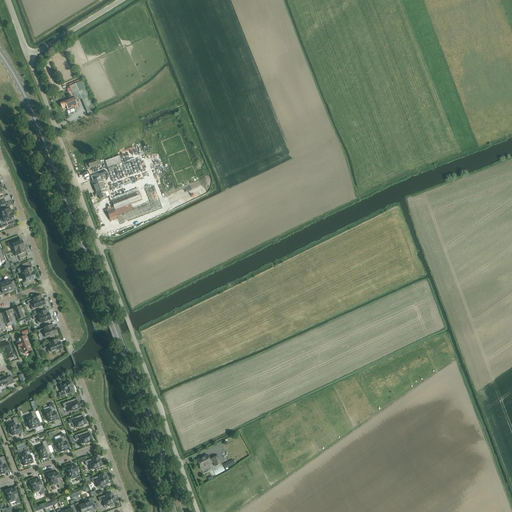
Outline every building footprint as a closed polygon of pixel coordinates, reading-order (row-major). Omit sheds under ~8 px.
[(49,91),(53,90),(53,89),(45,66),(43,67),(43,69),(41,70),(49,91)] [(78,108),(77,105),(79,104),(78,101),(88,97),(84,89),(87,88),(84,81),(67,87),(70,95),(72,94),(74,97),(60,103),(62,108),(66,106),(68,110),(72,108),(72,109),(75,108),(75,109),(78,108)] [(94,108),(89,97),(82,100),(87,112),(94,108)] [(121,153),(125,163),(144,155),(139,145),(121,153)] [(122,163),(119,156),(105,161),(108,168),(122,163)] [(99,159),(95,160),(87,162),(89,168),(97,166),(100,165),(99,159)] [(100,199),(108,196),(109,196),(108,192),(107,192),(102,178),(100,179),(99,174),(91,177),(98,195),(99,195),(100,199)] [(117,212),(132,207),(128,196),(113,201),(117,212)] [(0,215),(1,219),(12,215),(11,212),(10,210),(9,210),(7,207),(0,209),(0,215)] [(12,215),(1,219),(3,224),(0,225),(2,229),(14,224),(13,221),(14,220),(13,218),(13,217),(12,215)] [(14,252),(24,247),(23,245),(22,242),(21,243),(20,239),(7,244),(9,248),(12,247),(14,252)] [(24,247),(14,252),(15,257),(18,256),(20,259),(26,257),(25,253),(26,253),(25,250),(24,247)] [(23,277),(34,273),(33,271),(32,271),(32,268),(31,269),(28,262),(22,265),(23,268),(17,270),(19,273),(21,272),(23,277)] [(34,273),(23,277),(25,282),(22,283),(24,287),(36,283),(35,279),(34,276),(35,276),(34,273)] [(4,282),(8,293),(11,292),(11,291),(13,290),(13,289),(16,288),(14,281),(10,283),(9,280),(4,282)] [(8,293),(4,282),(0,283),(0,294),(2,293),(3,294),(5,293),(6,294),(8,293)] [(39,309),(43,308),(42,306),(46,305),(45,302),(44,302),(43,299),(42,300),(41,296),(27,302),(28,305),(30,305),(32,310),(38,308),(39,309)] [(17,308),(14,309),(19,323),(24,321),(25,323),(29,322),(23,307),(20,309),(20,307),(17,308)] [(48,321),(51,320),(50,316),(49,314),(48,314),(46,311),(32,316),(33,320),(36,319),(38,325),(44,322),(45,324),(48,323),(48,321)] [(6,312),(2,313),(7,327),(13,325),(14,327),(17,326),(12,312),(9,313),(8,312),(6,313),(6,312)] [(53,336),(57,334),(56,331),(55,331),(54,328),(53,329),(52,325),(37,331),(39,335),(41,334),(43,339),(49,337),(50,339),(54,337),(53,336)] [(27,335),(19,338),(20,342),(19,342),(21,348),(23,347),(25,353),(33,350),(27,335)] [(58,350),(62,349),(61,345),(60,345),(60,343),(58,343),(57,340),(43,345),(44,349),(47,348),(49,354),(55,351),(55,353),(59,352),(58,350)] [(8,342),(0,345),(0,353),(0,354),(4,353),(6,360),(13,358),(10,350),(11,350),(8,342)] [(0,387),(8,384),(8,386),(14,383),(12,377),(6,379),(5,376),(1,378),(0,378),(0,377),(0,387)] [(71,382),(67,384),(67,383),(64,384),(64,385),(59,387),(61,393),(58,394),(60,398),(73,393),(71,389),(73,388),(71,382)] [(78,402),(77,403),(75,399),(62,404),(64,408),(66,407),(69,413),(74,411),(74,412),(77,410),(80,408),(78,402)] [(47,419),(49,423),(55,421),(54,419),(58,418),(53,404),(49,405),(50,409),(44,411),(46,416),(44,417),(45,420),(47,419)] [(29,426),(31,430),(37,427),(36,426),(40,424),(34,411),(31,412),(32,416),(26,418),(28,423),(26,424),(27,427),(29,426)] [(84,418),(83,419),(81,415),(68,420),(70,424),(73,423),(75,429),(80,427),(80,428),(83,427),(83,426),(86,424),(84,418)] [(10,430),(8,430),(9,434),(11,433),(12,436),(18,434),(18,433),(22,431),(16,418),(12,419),(14,422),(8,425),(10,430)] [(81,445),(86,443),(86,444),(89,443),(89,442),(92,441),(90,435),(89,435),(87,432),(74,436),(76,440),(79,439),(81,445)] [(59,449),(60,453),(66,451),(65,449),(69,448),(64,434),(60,435),(61,439),(55,441),(57,446),(55,447),(56,450),(59,449)] [(38,457),(41,456),(42,460),(48,457),(47,456),(51,454),(47,445),(46,442),(46,441),(42,442),(43,446),(37,448),(39,453),(37,454),(38,457)] [(21,459),(19,460),(20,464),(22,463),(24,466),(30,464),(29,463),(33,461),(30,454),(29,450),(28,448),(24,449),(25,452),(19,455),(21,459)] [(218,456),(212,459),(209,460),(207,455),(196,460),(201,470),(205,467),(213,462),(215,467),(222,463),(218,456)] [(0,475),(5,473),(5,472),(8,470),(3,457),(0,457),(0,460),(0,462),(0,461),(0,475)] [(84,462),(86,466),(88,465),(90,471),(95,469),(96,471),(99,470),(99,468),(102,466),(100,460),(98,461),(97,457),(84,462)] [(233,460),(223,465),(225,469),(228,468),(228,467),(235,464),(233,460)] [(66,469),(67,472),(65,473),(66,476),(68,476),(70,481),(76,478),(77,482),(81,480),(76,467),(72,468),(72,467),(66,469)] [(48,476),(49,479),(47,480),(48,483),(50,482),(52,487),(58,485),(59,489),(63,487),(58,474),(54,475),(54,473),(48,476)] [(106,478),(105,478),(103,475),(91,479),(92,483),(95,482),(97,488),(102,486),(103,488),(106,487),(105,485),(109,484),(106,478)] [(31,486),(29,487),(30,490),(32,489),(34,494),(40,492),(41,495),(45,494),(40,480),(36,482),(36,480),(30,482),(31,486)] [(5,492),(6,495),(4,496),(5,499),(8,498),(10,503),(15,501),(16,505),(20,503),(15,490),(12,491),(11,489),(5,492)] [(104,507),(109,505),(110,507),(113,506),(112,504),(116,503),(113,497),(112,497),(111,494),(98,498),(100,502),(102,501),(104,507)] [(84,504),(87,511),(92,511),(94,511),(93,511),(96,510),(92,498),(88,499),(89,502),(84,504)] [(87,511),(84,504),(80,506),(78,503),(75,504),(77,511),(87,511)]
